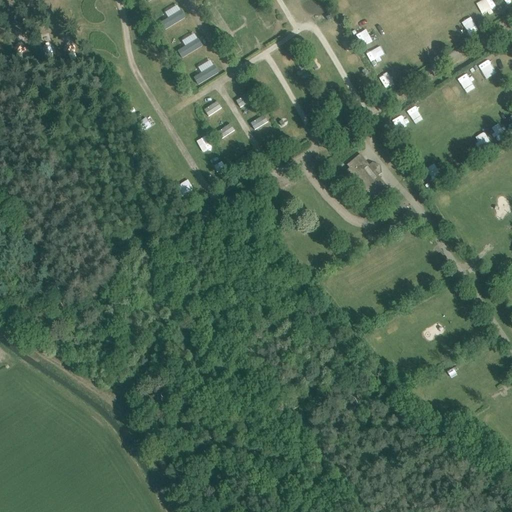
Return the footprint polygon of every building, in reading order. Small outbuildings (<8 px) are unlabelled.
[(164,12),(167,18),(160,21),(164,29),(184,20),(178,5),(164,12)] [(177,51),(182,59),(202,46),(194,33),(181,41),(184,46),(177,51)] [(365,52),(372,67),(382,61),(381,58),(385,56),(379,44),(365,52)] [(192,78),(197,86),(218,73),(210,60),(197,68),(200,73),(192,78)] [(489,64),(488,65),(485,61),(475,67),(484,81),(495,74),(489,64)] [(335,104),(347,100),(345,92),(333,95),(335,104)] [(250,93),(235,99),(238,107),(254,101),(250,93)] [(208,117),(222,108),(217,101),(203,110),(208,117)] [(288,134),(295,130),(282,109),(275,114),(288,134)] [(265,115),(250,122),(253,130),(269,123),(265,115)] [(401,117),(391,122),(396,130),(406,125),(401,117)] [(216,131),(220,139),(235,132),(231,124),(216,131)] [(465,154),(471,150),(468,145),(462,149),(465,154)] [(505,164),(511,158),(511,156),(508,150),(499,156),(505,164)] [(369,198),(372,195),(375,198),(388,187),(379,176),(382,174),(380,166),(373,163),(370,166),(361,155),(348,165),(350,168),(347,171),(369,198)] [(171,161),(160,167),(166,177),(177,171),(171,161)] [(428,188),(438,182),(427,164),(417,170),(428,188)]
